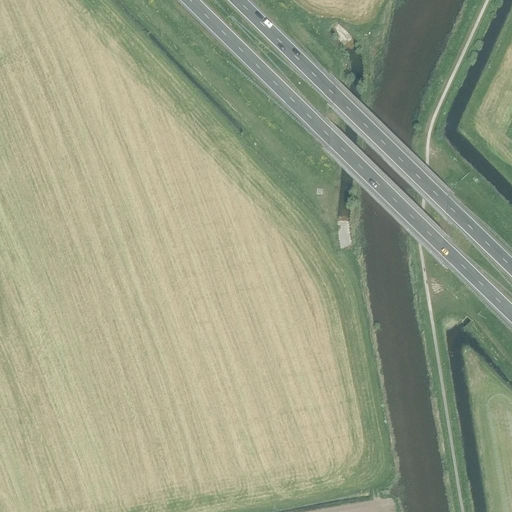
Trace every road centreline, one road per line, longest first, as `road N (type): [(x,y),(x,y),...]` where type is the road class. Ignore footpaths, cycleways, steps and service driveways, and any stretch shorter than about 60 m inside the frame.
road 1 (trunk): [(190,0),(511,313)]
road 2 (trunk): [(511,267),(238,0)]
road 3 (track): [(328,20),(348,41),(356,66),(346,247)]
